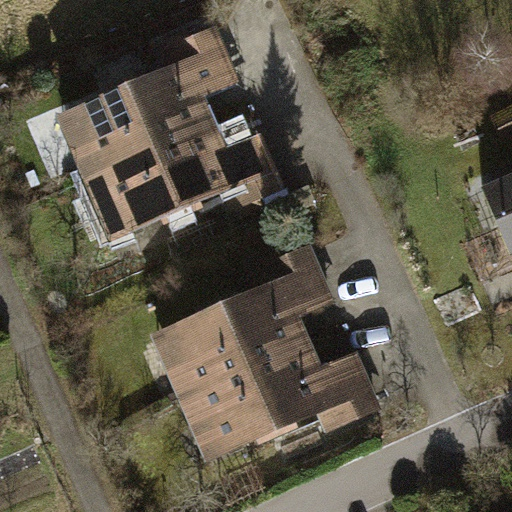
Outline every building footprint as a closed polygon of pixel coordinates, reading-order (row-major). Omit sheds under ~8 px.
[(75,116),(100,174),(210,126),(198,98),(236,82),(215,34),(168,54),(176,73),(75,116)] [(223,156),(210,126),(100,174),(126,233),(227,190),(235,207),(281,188),(261,140),(223,156)] [(511,179),(485,191),(511,254),(511,179)] [(170,336),(195,393),(305,346),(293,317),(331,301),(310,252),(263,273),(272,292),(170,336)] [(318,376),(305,346),(195,393),(221,452),(322,409),(330,428),(377,407),(356,359),(318,376)]
